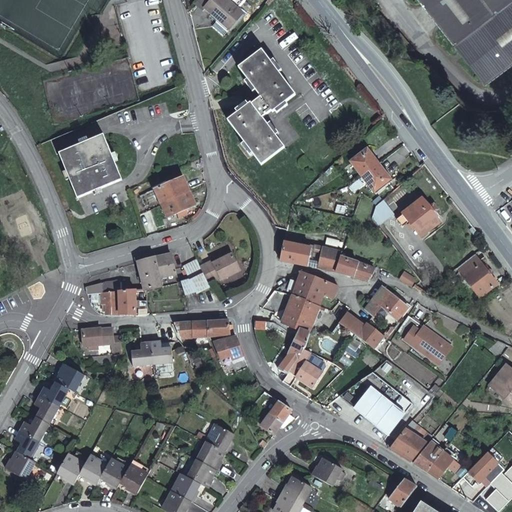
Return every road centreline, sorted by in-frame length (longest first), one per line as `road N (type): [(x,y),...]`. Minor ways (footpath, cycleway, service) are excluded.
road 1 (primary): [(465,197),(316,0)]
road 2 (residential): [(172,0),(221,201)]
road 3 (residential): [(71,281),(61,219),(0,104)]
road 4 (residential): [(472,511),(392,457),(309,415)]
road 5 (residential): [(237,310),(90,321),(62,306)]
road 6 (residential): [(221,201),(194,233),(102,261),(71,281)]
road 7 (residential): [(237,310),(262,287),(270,261),(249,207),(221,201)]
road 8 (residential): [(309,415),(260,371),(237,310)]
road 9 (residential): [(62,306),(0,416)]
road 10 (residential): [(309,415),(227,511)]
